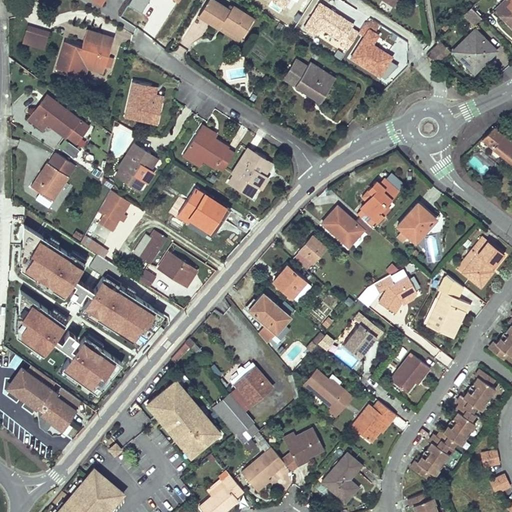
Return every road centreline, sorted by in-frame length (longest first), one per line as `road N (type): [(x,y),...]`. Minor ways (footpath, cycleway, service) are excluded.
road 1 (residential): [(408,125),(320,172),(79,450),(55,475),(16,494)]
road 2 (residential): [(386,511),(399,447),(511,280)]
